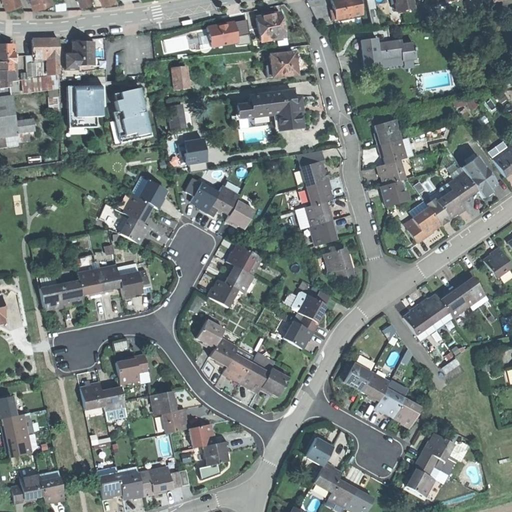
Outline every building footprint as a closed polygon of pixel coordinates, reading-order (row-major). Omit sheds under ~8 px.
[(13,6),(20,4),(19,0),(3,0),(6,9),(13,6)] [(29,0),(33,9),(43,6),(53,2),(51,0),(29,0)] [(328,14),(325,0),(306,0),(315,18),(328,14)] [(330,0),(332,10),(329,10),(331,20),(360,15),(357,0),(330,0)] [(366,0),(372,26),(380,25),(374,0),(366,0)] [(393,0),(396,14),(406,13),(413,12),(414,12),(412,0),(393,0)] [(465,13),(462,0),(458,0),(445,2),(426,6),(428,19),(465,13)] [(267,16),(255,18),(260,41),(284,36),(279,13),(267,16)] [(247,21),(239,23),(240,31),(248,30),(247,21)] [(220,35),(240,31),(239,23),(219,27),(220,35)] [(48,61),(59,61),(58,39),(48,40),(48,56),(48,61)] [(361,55),(363,69),(378,67),(378,60),(401,57),(401,61),(412,60),(414,59),(412,43),(400,45),(399,41),(376,44),(375,39),(359,41),(361,55)] [(32,56),(48,56),(48,40),(32,40),(32,56)] [(82,43),(72,43),(72,54),(64,54),(64,69),(74,69),(74,66),(93,66),(92,42),(82,43)] [(0,72),(14,72),(14,62),(13,54),(13,45),(6,45),(0,45),(0,72)] [(267,78),(297,75),(296,64),(294,53),(269,55),(270,65),(266,66),(267,78)] [(413,68),(412,60),(401,61),(401,57),(378,60),(378,67),(379,70),(402,67),(402,70),(413,68)] [(59,75),(59,61),(48,61),(49,76),(59,75)] [(173,67),(175,90),(193,89),(191,66),(173,67)] [(14,81),(14,72),(0,72),(0,82),(9,81),(14,81)] [(15,122),(9,81),(0,82),(0,135),(16,133),(33,131),(34,131),(32,119),(31,120),(28,120),(22,121),(15,122)] [(102,86),(66,87),(68,125),(79,125),(78,118),(95,117),(101,117),(100,107),(103,107),(102,86)] [(139,89),(119,93),(120,100),(115,102),(114,102),(116,112),(117,117),(115,117),(121,143),(150,137),(139,89)] [(253,116),(253,117),(276,114),(284,113),(284,110),(294,108),(293,99),(292,91),(250,96),(251,104),(253,116)] [(300,98),(293,99),(294,108),(284,110),(284,113),(276,114),(278,131),(302,128),(300,112),(299,108),(301,108),(300,98)] [(239,118),(253,116),(251,104),(237,105),(239,118)] [(182,105),(168,107),(172,130),(185,128),(182,105)] [(119,144),(121,143),(115,117),(117,117),(116,112),(112,113),(119,144)] [(96,128),(95,117),(78,118),(79,125),(68,125),(68,129),(96,128)] [(376,147),(399,141),(393,121),(373,127),(375,134),(375,137),(373,137),(376,147)] [(34,141),(33,131),(16,133),(17,143),(34,141)] [(0,147),(17,145),(17,143),(16,133),(0,135),(0,147)] [(187,141),(189,171),(210,170),(208,139),(187,141)] [(404,159),(399,141),(376,147),(378,153),(379,157),(381,156),(383,165),(398,161),(404,159)] [(491,161),(503,178),(511,173),(511,155),(508,149),(491,161)] [(296,156),(299,168),(320,163),(323,162),(321,152),(296,156)] [(460,169),(464,174),(466,178),(483,167),(477,158),(460,169)] [(403,181),(398,161),(383,165),(375,168),(378,178),(380,177),(382,181),(383,186),(403,181)] [(299,168),(305,187),(328,181),(325,171),(323,172),(322,168),(320,163),(299,168)] [(497,187),(483,167),(466,178),(476,192),(479,196),(487,190),(489,193),(492,190),(497,187)] [(447,186),(451,191),(461,205),(469,199),(468,197),(470,196),(476,192),(466,178),(464,174),(447,186)] [(305,187),(310,207),(325,203),(331,201),(328,191),(330,191),(329,187),(328,181),(305,187)] [(146,182),(137,200),(151,208),(158,211),(160,206),(163,202),(161,201),(166,192),(146,182)] [(209,209),(217,194),(200,184),(190,203),(194,206),(198,208),(197,210),(206,215),(209,209)] [(221,188),(217,194),(209,209),(215,212),(218,214),(219,212),(228,217),(235,202),(238,198),(221,188)] [(490,194),(489,193),(487,190),(479,196),(482,200),(490,194)] [(451,191),(435,202),(447,220),(452,217),(455,215),(456,217),(465,211),(461,205),(451,191)] [(123,215),(128,218),(143,226),(146,220),(148,217),(147,216),(151,208),(137,200),(132,197),(123,215)] [(433,200),(425,206),(427,208),(439,226),(440,227),(448,221),(447,220),(435,202),(433,200)] [(253,212),(235,202),(228,217),(224,223),(229,226),(233,228),(234,226),(242,231),(253,212)] [(407,213),(411,219),(427,208),(425,206),(422,202),(407,213)] [(304,208),(309,228),(333,221),(330,211),(327,212),(327,209),(325,203),(310,207),(304,208)] [(439,226),(427,208),(411,219),(410,220),(414,225),(406,231),(416,245),(424,240),(432,234),(431,232),(439,226)] [(119,235),(138,245),(141,240),(142,237),(144,238),(149,229),(143,226),(128,218),(119,235)] [(315,247),(335,241),(333,232),(335,231),(334,227),(333,221),(309,228),(315,247)] [(225,263),(230,266),(245,274),(255,256),(237,246),(232,255),(230,254),(228,257),(225,263)] [(344,249),(323,255),(328,274),(334,273),(337,282),(354,278),(351,266),(348,258),(346,259),(344,249)] [(495,279),(511,268),(497,249),(489,255),(490,257),(487,259),(482,262),(495,279)] [(135,265),(116,269),(117,277),(137,273),(135,265)] [(225,280),(223,284),(236,292),(242,295),(251,277),(245,274),(230,266),(226,275),(227,276),(225,280)] [(115,267),(96,271),(100,295),(107,294),(111,293),(110,290),(120,289),(117,277),(116,269),(115,267)] [(76,275),(78,282),(80,296),(90,294),(91,297),(94,296),(100,295),(96,271),(76,275)] [(137,273),(117,277),(120,289),(122,300),(132,298),(132,296),(134,296),(141,294),(138,279),(137,273)] [(146,278),(138,279),(141,294),(149,293),(146,278)] [(462,282),(453,287),(467,307),(471,312),(486,302),(487,301),(471,278),(466,281),(463,283),(462,282)] [(206,298),(227,309),(236,292),(223,284),(217,281),(213,290),(211,289),(208,293),(206,298)] [(78,282),(58,286),(63,309),(70,308),(73,307),(72,305),(82,303),(80,296),(78,282)] [(58,286),(38,290),(43,311),(49,310),(52,309),(53,311),(63,309),(58,286)] [(451,318),(467,307),(453,287),(448,291),(445,293),(446,295),(438,301),(451,318)] [(291,310),(297,313),(297,314),(307,296),(300,293),(299,292),(298,293),(290,307),(289,309),(291,310)] [(298,325),(313,333),(318,324),(322,316),(320,315),(325,306),(307,296),(297,314),(302,316),(298,325)] [(451,319),(451,318),(438,301),(435,296),(430,299),(427,301),(425,299),(417,305),(431,325),(435,331),(451,319)] [(402,319),(414,336),(431,325),(417,305),(408,311),(410,313),(407,316),(402,319)] [(297,313),(292,322),(298,325),(302,316),(297,314),(297,313)] [(206,321),(196,340),(201,342),(204,344),(203,346),(212,351),(218,339),(223,330),(206,321)] [(309,340),(313,333),(298,325),(292,322),(282,340),(301,350),(306,341),(308,343),(309,340)] [(419,342),(435,331),(431,325),(414,336),(419,342)] [(236,349),(218,339),(212,351),(208,358),(213,361),(217,363),(216,365),(224,370),(233,355),(236,349)] [(253,358),(236,349),(233,355),(250,365),(253,358)] [(256,354),(253,358),(250,365),(268,374),(270,370),(271,368),(263,364),(266,359),(256,354)] [(250,365),(233,355),(224,370),(221,375),(227,378),(231,381),(232,378),(240,383),(250,365)] [(115,364),(119,385),(139,381),(137,374),(147,372),(143,356),(131,358),(124,360),(124,362),(115,364)] [(440,369),(444,375),(458,365),(454,359),(440,369)] [(335,383),(341,386),(342,383),(352,364),(347,361),(335,383)] [(370,374),(352,364),(342,383),(351,388),(350,390),(359,395),(360,393),(370,374)] [(268,374),(250,365),(240,383),(246,386),(249,388),(248,390),(257,394),(259,390),(268,374)] [(482,374),(489,373),(487,365),(480,367),(482,374)] [(287,379),(270,370),(268,374),(259,390),(268,395),(269,393),(271,395),(277,398),(287,379)] [(388,384),(370,374),(360,393),(366,396),(369,397),(368,400),(376,404),(384,390),(388,384)] [(388,382),(388,384),(384,390),(402,399),(406,392),(388,382)] [(84,410),(103,406),(100,390),(98,383),(88,385),(89,388),(85,388),(79,390),(84,410)] [(110,388),(100,390),(103,406),(105,413),(124,409),(120,388),(113,389),(110,390),(110,388)] [(402,399),(384,390),(376,404),(373,410),(378,413),(382,415),(383,413),(392,418),(402,399)] [(154,416),(161,415),(177,412),(175,402),(173,402),(173,398),(171,392),(150,397),(154,416)] [(12,397),(0,399),(0,420),(1,420),(15,417),(12,397)] [(420,409),(402,399),(392,418),(401,422),(399,425),(403,427),(408,430),(420,409)] [(165,434),(185,430),(183,421),(186,421),(185,416),(184,410),(177,412),(161,415),(165,434)] [(22,416),(15,417),(1,420),(3,429),(0,430),(1,434),(2,440),(26,435),(22,416)] [(192,449),(202,447),(215,444),(213,435),(211,435),(211,432),(209,425),(188,429),(192,449)] [(30,455),(26,435),(2,440),(4,450),(7,449),(8,452),(9,459),(30,455)] [(417,460),(432,468),(437,460),(443,463),(446,456),(452,446),(433,435),(429,443),(427,442),(422,451),(417,460)] [(95,448),(112,445),(111,439),(94,442),(95,448)] [(304,458),(322,467),(324,463),(333,446),(324,442),(324,443),(320,441),(315,439),(304,458)] [(216,464),(227,462),(225,453),(227,452),(226,448),(225,442),(215,444),(202,447),(206,466),(216,464)] [(454,442),(452,446),(446,456),(455,461),(458,462),(466,446),(460,442),(460,444),(455,444),(455,442),(454,442)] [(455,461),(446,456),(443,463),(437,460),(432,468),(447,476),(455,461)] [(427,477),(432,468),(417,460),(411,470),(408,477),(410,478),(405,487),(423,497),(433,480),(427,477)] [(313,484),(330,493),(337,480),(340,475),(331,471),(333,468),(329,466),(324,463),(322,467),(313,484)] [(218,474),(216,464),(206,466),(197,468),(200,480),(218,474)] [(96,471),(97,478),(117,474),(116,467),(96,471)] [(148,479),(139,481),(142,498),(156,495),(161,494),(161,492),(171,490),(171,489),(168,474),(167,469),(147,473),(148,479)] [(185,471),(178,472),(181,487),(188,485),(185,471)] [(178,472),(168,474),(171,489),(181,487),(178,472)] [(117,474),(97,478),(102,501),(107,500),(112,499),(112,497),(121,495),(118,478),(117,474)] [(138,474),(118,478),(121,495),(122,500),(132,498),(132,500),(137,499),(142,498),(139,481),(138,474)] [(33,499),(43,497),(40,482),(38,476),(18,480),(19,486),(10,488),(14,505),(24,503),(33,501),(33,499)] [(59,478),(40,482),(43,497),(44,503),(53,501),(54,503),(59,502),(64,501),(59,478)] [(327,499),(344,509),(356,488),(347,483),(346,485),(343,483),(337,480),(330,493),(327,499)] [(344,509),(349,511),(365,511),(372,500),(367,497),(363,495),(364,493),(356,488),(344,509)]
